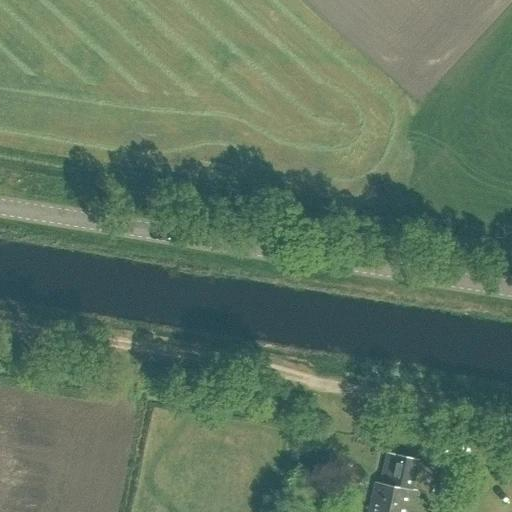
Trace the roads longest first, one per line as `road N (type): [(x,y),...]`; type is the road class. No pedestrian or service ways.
road 1 (tertiary): [(511,288),(0,206)]
road 2 (track): [(278,371),(0,325)]
road 3 (unclassified): [(511,417),(278,371)]
